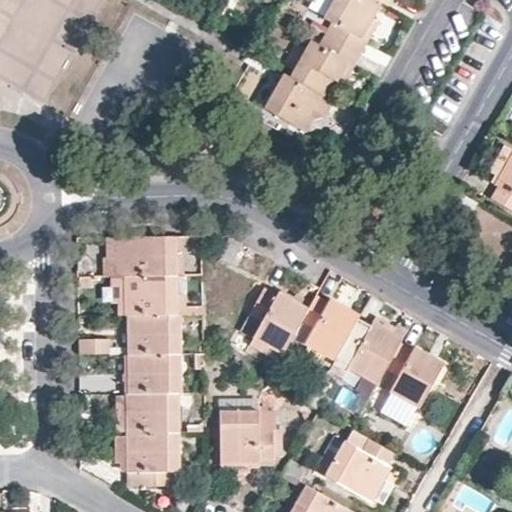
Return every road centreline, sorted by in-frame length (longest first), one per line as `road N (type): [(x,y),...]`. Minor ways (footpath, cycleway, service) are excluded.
road 1 (residential): [(48,197),(247,200),(386,275)]
road 2 (residential): [(445,0),(361,150),(435,190)]
road 3 (residential): [(46,473),(45,250),(33,234)]
road 4 (residential): [(511,58),(435,190)]
road 5 (residential): [(386,275),(511,346)]
